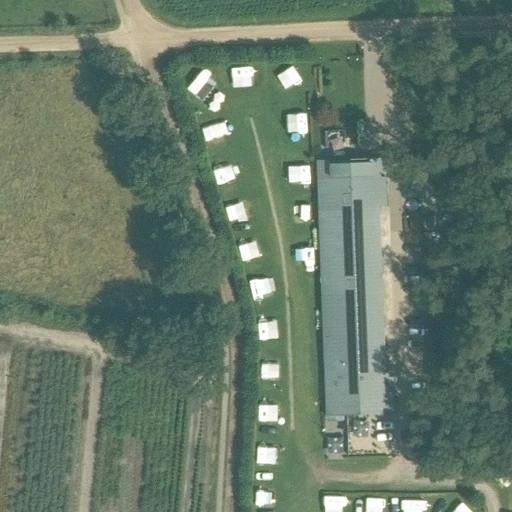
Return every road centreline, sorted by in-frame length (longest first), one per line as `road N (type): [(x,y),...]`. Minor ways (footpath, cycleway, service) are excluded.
road 1 (track): [(146,39),(232,298),(240,349),(231,511)]
road 2 (unknown): [(382,29),(397,241),(400,471)]
road 3 (track): [(511,24),(146,39)]
road 4 (track): [(146,39),(0,46)]
